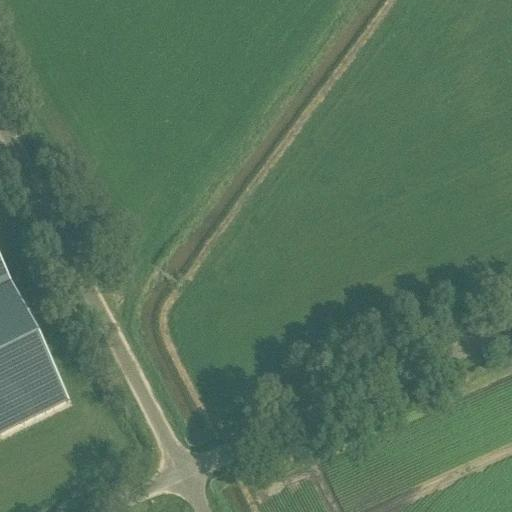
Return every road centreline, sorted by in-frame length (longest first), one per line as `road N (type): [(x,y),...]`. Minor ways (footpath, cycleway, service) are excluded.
road 1 (unclassified): [(184,475),(0,116)]
road 2 (unclassified): [(184,475),(511,329)]
